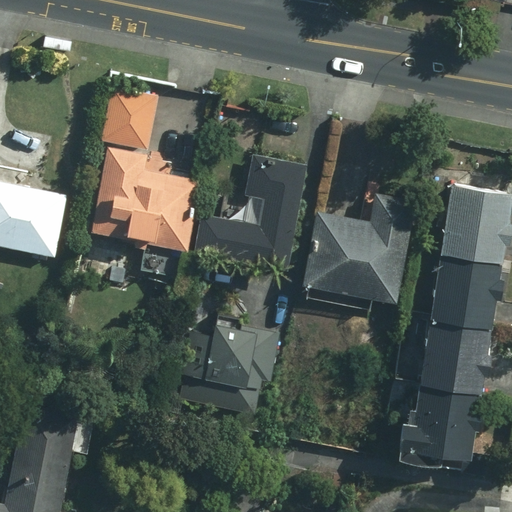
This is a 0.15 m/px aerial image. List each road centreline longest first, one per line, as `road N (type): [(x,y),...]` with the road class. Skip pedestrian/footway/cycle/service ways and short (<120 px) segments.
road 1 (secondary): [(271,33),(511,83)]
road 2 (secondary): [(96,0),(271,33)]
